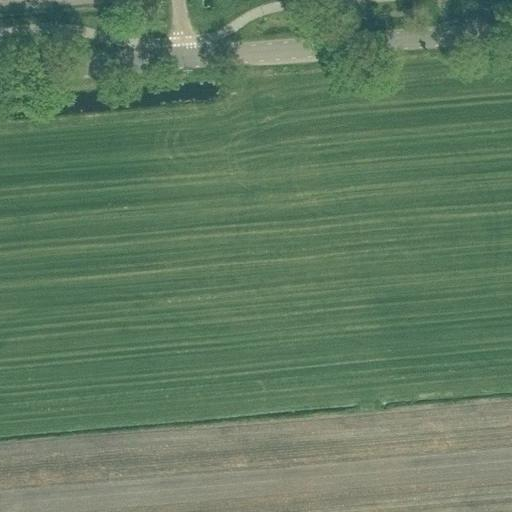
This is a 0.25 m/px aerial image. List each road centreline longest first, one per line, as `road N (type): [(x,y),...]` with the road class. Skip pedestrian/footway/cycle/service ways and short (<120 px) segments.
road 1 (tertiary): [(183,58),(511,30)]
road 2 (tertiary): [(0,73),(183,58)]
